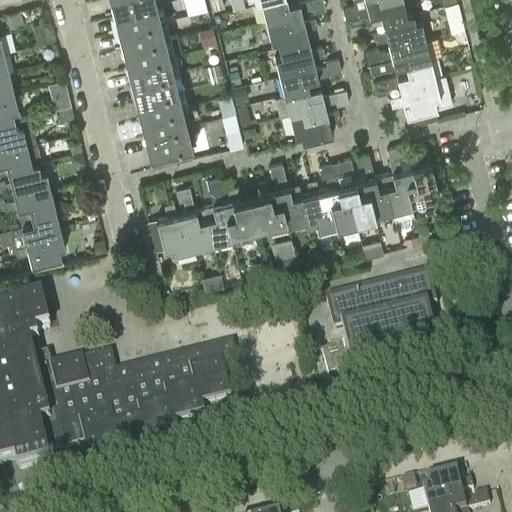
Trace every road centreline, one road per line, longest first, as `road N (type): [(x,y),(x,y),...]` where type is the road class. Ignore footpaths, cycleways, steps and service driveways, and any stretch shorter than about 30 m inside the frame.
road 1 (residential): [(67,0),(128,242)]
road 2 (residential): [(116,511),(320,464)]
road 3 (residential): [(320,464),(511,413)]
